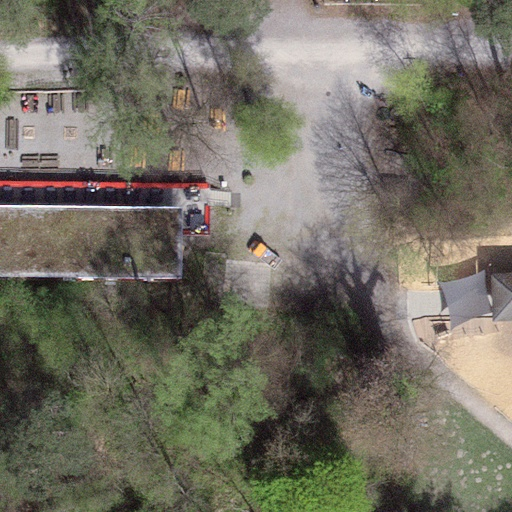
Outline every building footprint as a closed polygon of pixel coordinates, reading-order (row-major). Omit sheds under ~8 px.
[(0,174),(99,176),(100,114),(0,113),(0,174)] [(0,282),(182,285),(183,239),(210,240),(210,188),(0,185),(0,282)] [(269,267),(227,264),(224,311),(355,320),(361,228),(272,222),(269,267)] [(501,320),(511,320),(511,288),(500,289),(501,320)] [(440,322),(501,320),(500,289),(439,291),(440,322)]
